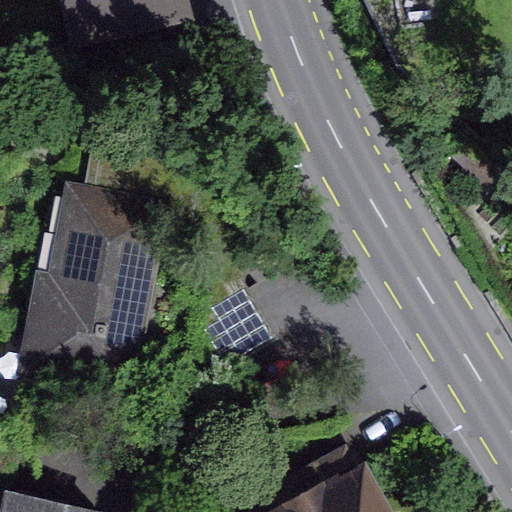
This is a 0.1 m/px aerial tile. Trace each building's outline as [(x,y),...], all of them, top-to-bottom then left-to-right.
[(171,0),(78,0),(83,22),(171,0)] [(155,214),(191,221),(201,239),(214,232),(226,255),(236,258),(266,242),(221,160),(198,156),(202,139),(100,121),(86,198),(65,195),(33,366),(108,380),(126,370),(133,330),(141,332),(145,308),(138,307),(143,282),(128,262),(150,246),(155,214)] [(244,290),(232,297),(211,295),(210,298),(217,299),(216,307),(209,306),(204,338),(221,367),(272,338),(244,290)] [(287,502),(270,511),(379,511),(345,451),(279,485),(287,502)] [(83,511),(11,496),(6,511),(83,511)]
